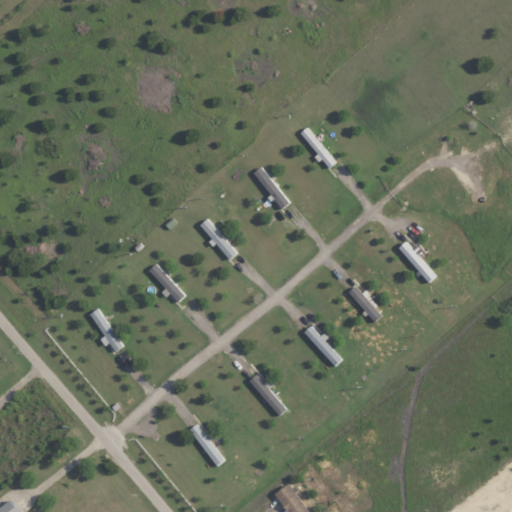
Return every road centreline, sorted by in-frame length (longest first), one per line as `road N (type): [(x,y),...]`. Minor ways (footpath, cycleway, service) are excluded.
road 1 (residential): [(104,441),(401,180)]
road 2 (residential): [(165,511),(0,319)]
